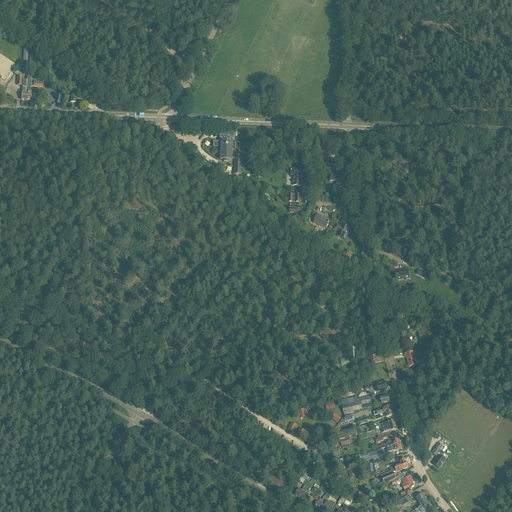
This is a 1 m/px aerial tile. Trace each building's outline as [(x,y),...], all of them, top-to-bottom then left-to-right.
[(27,81),(26,100),(30,101),(31,90),(31,87),(43,87),(43,81),(35,81),(35,80),(31,80),(27,80),(27,81)] [(213,142),(213,147),(219,148),(219,146),(221,146),(220,160),(224,160),(224,162),(228,162),(228,160),(232,161),(232,160),(235,160),(234,174),(241,175),(242,156),(235,155),(235,158),(232,158),(233,147),(235,147),(235,148),(241,149),(241,143),(235,143),(232,143),(233,140),(234,140),(235,135),(220,134),(220,139),(222,140),(222,142),(219,142),(213,142)] [(206,160),(195,153),(193,157),(203,164),(206,160)] [(303,177),(304,169),(291,168),(291,176),(293,176),(293,186),(301,186),(301,179),(300,179),(300,177),(303,177)] [(343,187),(343,181),(342,181),(342,176),(330,175),(330,182),(335,182),(335,187),(343,187)] [(300,203),(300,196),(288,195),(288,202),(291,203),(291,206),(289,206),(289,212),(301,213),(301,207),(298,207),(298,203),(300,203)] [(326,229),(330,220),(317,215),(318,213),(314,211),(311,218),(314,220),(313,223),(326,229)] [(342,227),(340,226),(336,224),(333,230),(339,233),(337,236),(345,240),(347,235),(347,236),(349,235),(349,234),(349,232),(348,232),(349,229),(342,226),(342,227)] [(346,252),(343,257),(350,261),(353,256),(346,252)] [(420,267),(417,274),(424,277),(425,277),(426,274),(427,272),(428,271),(425,270),(420,267)] [(409,279),(408,270),(402,271),(402,270),(395,271),(396,281),(409,279)] [(420,340),(428,338),(426,332),(426,329),(418,331),(419,334),(420,340)] [(416,365),(412,352),(404,354),(405,357),(406,357),(409,367),(416,365)] [(372,354),(369,355),(371,364),(374,363),(381,362),(379,355),(379,353),(378,353),(377,353),(376,353),(372,354)] [(348,356),(339,358),(341,366),(350,364),(348,356)] [(372,385),(371,382),(365,383),(366,386),(364,387),(365,390),(373,388),(372,385)] [(378,384),(376,384),(378,392),(382,391),(386,390),(386,389),(387,389),(386,386),(385,383),(380,385),(380,384),(379,383),(378,384)] [(383,396),(379,397),(381,404),(389,402),(389,401),(390,401),(389,399),(388,396),(383,397),(383,396)] [(357,397),(341,401),(344,415),(354,413),(354,412),(362,410),(372,408),(371,404),(372,403),(370,397),(357,399),(357,398),(357,397)] [(375,416),(392,411),(391,407),(384,409),(376,411),(377,413),(374,413),(375,416)] [(306,418),(304,409),(298,410),(300,419),(306,418)] [(343,422),(340,422),(340,424),(353,421),(353,422),(358,420),(364,419),(362,411),(354,413),(344,415),(345,417),(342,418),(343,422)] [(331,419),(338,424),(341,419),(334,414),(331,419)] [(364,419),(358,420),(359,425),(360,427),(368,425),(368,423),(366,418),(364,419)] [(381,429),(385,428),(396,425),(394,421),(387,423),(380,425),(381,429)] [(292,422),(288,429),(293,433),(297,425),(292,422)] [(332,433),(335,429),(327,424),(324,429),(332,433)] [(382,433),(390,431),(397,430),(396,425),(385,428),(381,429),(382,433)] [(300,428),(296,435),(302,439),(306,431),(300,428)] [(356,429),(337,434),(338,440),(357,435),(356,429)] [(305,441),(310,444),(314,437),(309,434),(305,441)] [(342,446),(351,444),(349,438),(340,441),(342,446)] [(385,444),(380,446),(381,450),(386,449),(388,448),(389,448),(400,445),(399,440),(391,442),(391,441),(390,440),(388,441),(387,442),(387,443),(384,443),(385,444)] [(446,460),(438,454),(443,446),(439,443),(432,453),(436,456),(437,456),(438,457),(433,465),(439,469),(446,460)] [(381,450),(359,455),(361,461),(362,463),(381,457),(387,456),(386,454),(396,451),(397,452),(399,451),(400,450),(402,450),(400,445),(389,448),(388,448),(386,449),(381,450)] [(391,473),(382,477),(385,485),(385,486),(391,481),(396,478),(393,473),(396,471),(396,472),(408,467),(405,462),(403,458),(397,461),(398,464),(396,464),(396,465),(394,466),(394,467),(392,468),(390,469),(391,473)] [(375,473),(380,472),(379,467),(383,466),(382,462),(373,464),(375,473)] [(391,481),(392,483),(399,479),(399,480),(404,477),(405,478),(403,474),(403,473),(404,473),(396,478),(391,481)] [(405,478),(401,480),(404,484),(402,485),(405,493),(406,492),(407,493),(412,490),(411,488),(412,487),(412,488),(413,487),(414,486),(412,482),(413,482),(413,481),(413,482),(412,480),(413,480),(410,476),(405,478)] [(299,489),(295,495),(296,496),(296,497),(298,498),(298,497),(300,499),(304,492),(306,491),(308,487),(311,483),(306,480),(303,484),(305,485),(303,489),(302,491),(299,489)] [(375,480),(370,483),(375,490),(380,487),(380,486),(379,485),(376,480),(375,480)] [(350,481),(344,486),(346,488),(348,491),(349,490),(354,487),(353,485),(350,481)] [(368,496),(373,492),(367,485),(363,489),(368,496)] [(304,492),(300,499),(302,500),(302,501),(304,502),(305,501),(306,502),(307,499),(310,496),(308,495),(309,492),(308,492),(310,489),(308,487),(306,491),(304,492)] [(357,495),(356,496),(360,500),(361,502),(365,499),(365,498),(360,492),(357,495)] [(345,493),(343,497),(346,499),(351,503),(354,499),(345,493)] [(315,507),(314,508),(319,511),(326,500),(329,496),(327,494),(326,495),(323,499),(322,501),(320,500),(319,500),(318,502),(318,501),(315,507)] [(420,505),(414,509),(415,511),(417,510),(428,502),(422,494),(416,499),(420,505)] [(403,506),(409,502),(406,497),(400,501),(403,506)] [(326,500),(319,511),(320,511),(326,511),(328,508),(332,510),(336,504),(332,502),(331,503),(326,500)] [(417,510),(415,511),(423,511),(424,511),(427,509),(430,507),(431,506),(428,502),(417,510)]
